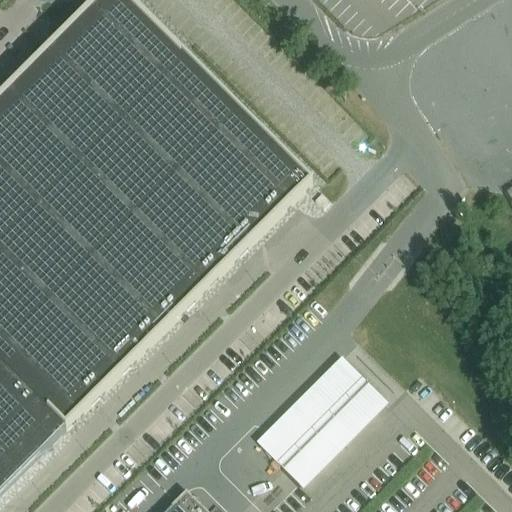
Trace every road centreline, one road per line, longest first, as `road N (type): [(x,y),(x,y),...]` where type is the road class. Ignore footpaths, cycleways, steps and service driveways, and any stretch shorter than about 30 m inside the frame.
road 1 (unclassified): [(372,57),(381,89),(417,139),(45,511)]
road 2 (unknown): [(326,336),(456,473),(504,511)]
road 3 (unclassified): [(372,57),(478,0)]
